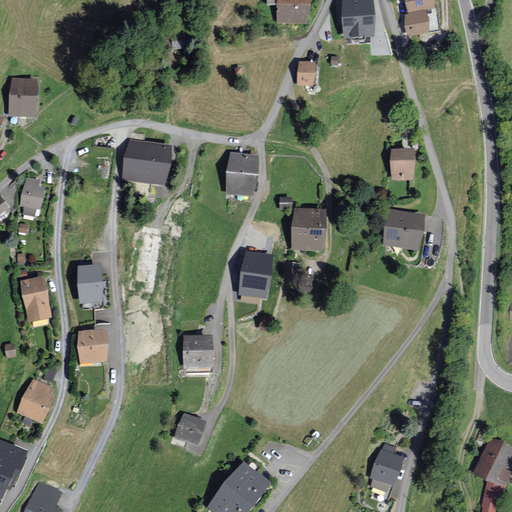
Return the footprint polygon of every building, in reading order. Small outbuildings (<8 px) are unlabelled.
[(308,21),(307,0),(280,0),(281,21),(308,21)] [(371,0),(343,0),(346,37),(373,35),(371,0)] [(434,0),(408,0),(410,12),(411,16),(406,17),(409,35),(430,32),(426,9),(436,8),(434,0)] [(187,48),(186,34),(173,35),(173,33),(163,34),(164,50),(187,48)] [(314,63),(300,63),(299,84),(313,85),(314,63)] [(38,81),(13,79),(10,114),(36,116),(38,81)] [(170,149),(130,143),(124,176),(164,182),(170,149)] [(115,148),(92,145),(86,182),(109,186),(115,148)] [(414,178),(413,150),(393,150),(393,178),(414,178)] [(255,198),(259,158),(232,155),(227,195),(255,198)] [(41,181),(27,179),(22,206),(26,207),(24,216),(35,218),(36,211),(41,212),(45,190),(39,189),(41,181)] [(325,212),(297,210),(294,248),(322,249),(325,212)] [(421,216),(392,211),(386,244),(416,249),(421,216)] [(182,237),(137,231),(128,294),(173,300),(182,237)] [(272,255),(248,251),(240,293),(264,297),(272,255)] [(99,266),(79,268),(81,301),(101,300),(99,266)] [(51,316),(43,279),(22,284),(30,321),(51,316)] [(103,330),(80,331),(82,362),(106,360),(103,330)] [(211,366),(210,336),(186,337),(186,367),(211,366)] [(50,389),(34,382),(21,411),(43,421),(53,398),(47,396),(50,389)] [(204,422),(186,415),(178,437),(196,444),(204,422)] [(0,440),(0,500),(6,486),(11,488),(27,452),(0,440)] [(499,511),(508,489),(511,478),(511,450),(488,442),(474,478),(492,485),(482,511),(499,511)] [(393,454),(394,449),(386,446),(384,452),(381,452),(372,477),(376,478),(373,485),(387,490),(389,484),(393,485),(403,458),(393,454)] [(244,511),(267,483),(244,465),(211,505),(219,511),(244,511)] [(40,483),(26,511),(59,511),(60,511),(53,508),(60,493),(48,487),(40,483)]
